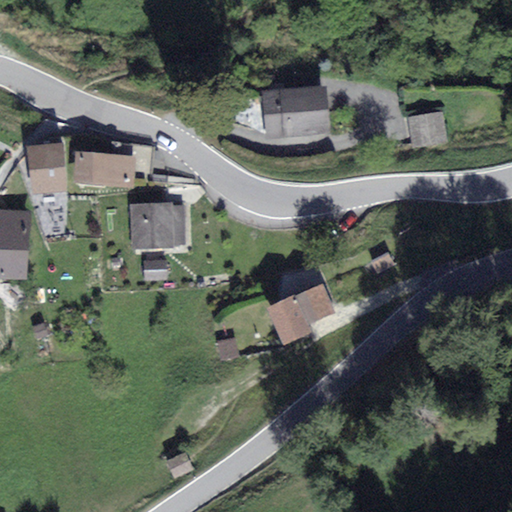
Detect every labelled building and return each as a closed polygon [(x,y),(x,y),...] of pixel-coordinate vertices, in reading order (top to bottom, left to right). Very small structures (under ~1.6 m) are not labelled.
[(327,133),(326,92),(265,94),(266,135),(327,133)] [(436,116),(405,119),(408,144),(439,141),(436,116)] [(62,144),(28,147),(32,191),(66,187),(62,144)] [(135,158),(79,157),(79,188),(135,189),(135,158)] [(181,207),(134,209),(135,248),(182,246),(181,207)] [(29,211),(0,209),(0,275),(26,277),(29,211)] [(388,253),(373,262),(380,274),(395,265),(388,253)] [(145,261),(146,281),(167,281),(167,260),(145,261)] [(330,314),(319,288),(270,309),(285,344),(309,334),(305,324),(330,314)] [(45,321),(33,324),(38,339),(49,336),(45,321)] [(218,341),(222,361),(241,357),(237,337),(218,341)] [(187,452),(168,461),(176,478),(195,469),(187,452)]
